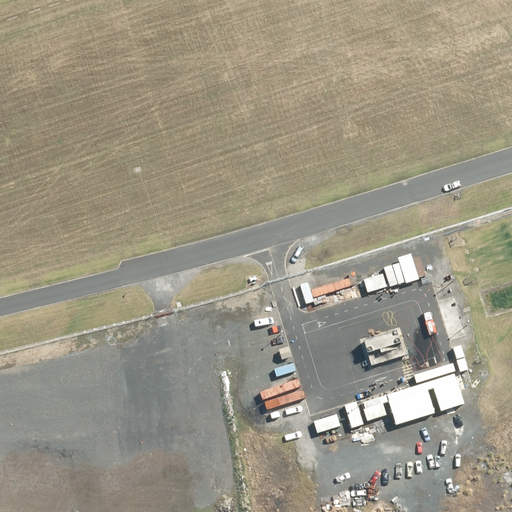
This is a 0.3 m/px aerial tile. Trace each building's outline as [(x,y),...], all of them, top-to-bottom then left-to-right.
[(427,261),(409,268),(413,277),(430,270),(427,261)] [(383,272),(363,278),(367,292),(387,285),(383,272)] [(310,281),(301,283),(306,303),(315,300),(310,281)] [(378,297),(352,305),(354,313),(381,305),(378,297)] [(400,331),(366,341),(374,366),(408,356),(400,331)] [(461,344),(453,345),(460,369),(466,367),(467,368),(468,368),(469,368),(469,367),(469,366),(469,365),(468,365),(467,365),(466,360),(467,360),(465,355),(464,355),(461,344)] [(414,376),(416,383),(455,371),(453,364),(414,376)] [(442,412),(466,404),(459,380),(458,381),(456,374),(389,395),(364,403),(370,422),(389,416),(385,404),(391,403),(398,425),(437,413),(430,390),(435,389),(442,412)] [(357,401),(345,405),(353,427),(365,423),(357,401)] [(342,427),(339,415),(315,421),(319,433),(342,427)] [(349,459),(326,465),(329,477),(352,471),(349,459)]
